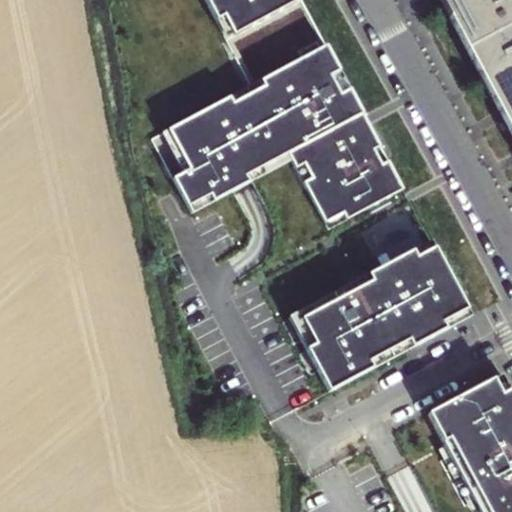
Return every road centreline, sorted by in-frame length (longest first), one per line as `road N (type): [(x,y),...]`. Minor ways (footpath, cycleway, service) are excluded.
road 1 (residential): [(375,0),(511,246)]
road 2 (unclassified): [(511,336),(301,447)]
